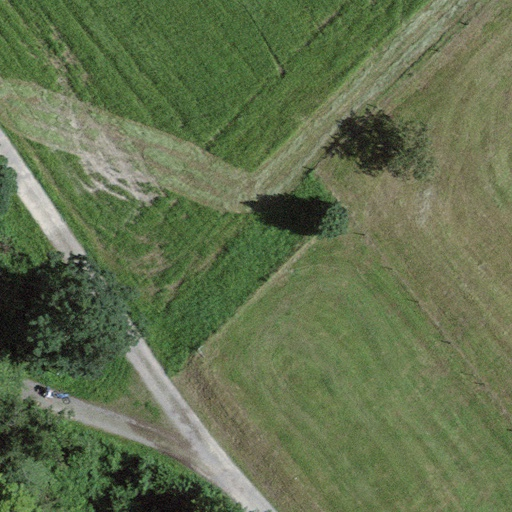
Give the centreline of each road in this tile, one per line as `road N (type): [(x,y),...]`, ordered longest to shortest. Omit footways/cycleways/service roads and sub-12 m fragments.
road 1 (track): [(0,154),(261,511)]
road 2 (track): [(0,364),(113,394),(168,392)]
